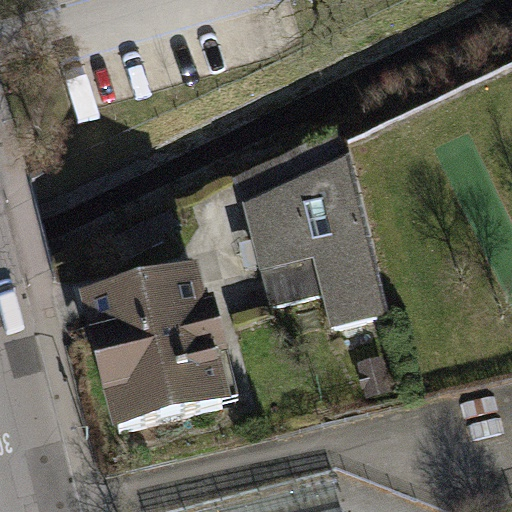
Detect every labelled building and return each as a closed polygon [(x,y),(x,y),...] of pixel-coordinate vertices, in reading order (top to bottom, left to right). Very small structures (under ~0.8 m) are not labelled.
[(246,210),(271,312),(325,299),(333,334),(391,320),(347,162),(335,138),(233,185),(246,210)] [(171,217),(117,245),(125,263),(163,245),(163,239),(178,232),(171,217)] [(112,400),(120,435),(223,410),(212,363),(221,361),(210,318),(202,320),(194,287),(90,312),(99,348),(97,349),(109,401),(112,400)] [(388,367),(368,371),(375,405),(395,402),(388,367)] [(274,511),(341,495),(334,470),(169,511),(274,511)]
